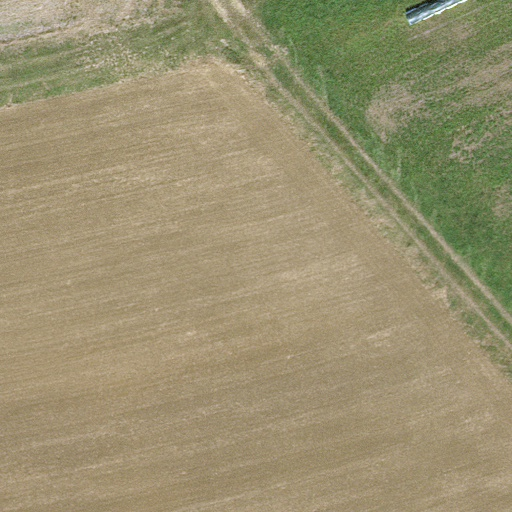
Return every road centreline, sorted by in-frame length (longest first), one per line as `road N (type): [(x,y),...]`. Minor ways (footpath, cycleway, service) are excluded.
road 1 (track): [(511,347),(217,10)]
road 2 (track): [(217,10),(0,75)]
